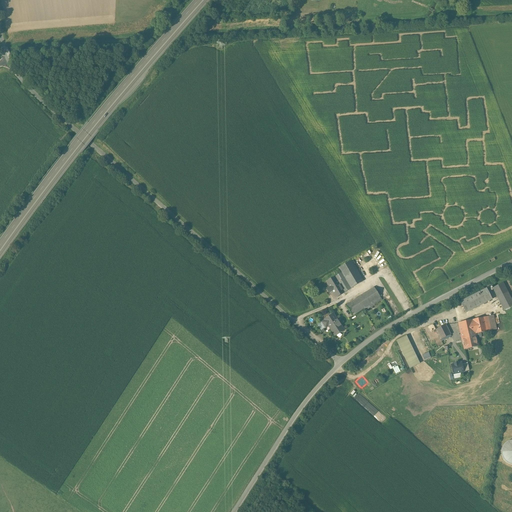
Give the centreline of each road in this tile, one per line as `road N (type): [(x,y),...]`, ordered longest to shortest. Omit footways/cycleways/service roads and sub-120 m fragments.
road 1 (unclassified): [(340,362),(39,99),(7,61)]
road 2 (trunk): [(201,0),(89,129),(0,249)]
road 3 (unclassified): [(340,362),(511,261)]
road 4 (unclassified): [(234,511),(302,405),(340,362)]
